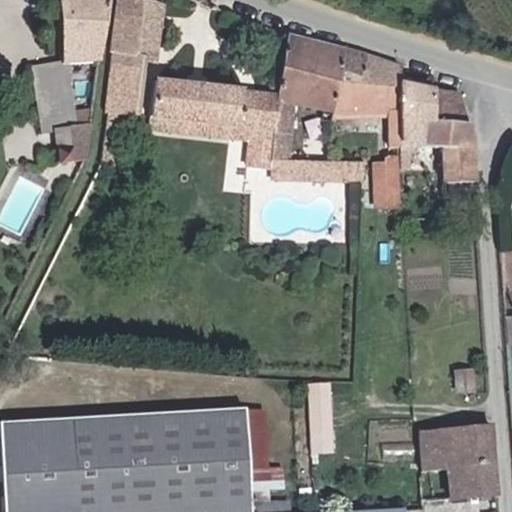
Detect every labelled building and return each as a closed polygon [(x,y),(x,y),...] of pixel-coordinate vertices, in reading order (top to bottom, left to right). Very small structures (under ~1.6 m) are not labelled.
[(67,62),(95,64),(98,32),(102,0),(52,0),(53,9),(56,62),(67,62)] [(122,37),(113,123),(139,124),(146,69),(157,68),(163,21),(131,16),(124,16),(122,37)] [(157,125),(283,141),(288,132),(293,102),(332,107),(377,115),(379,119),(379,144),(391,147),(391,141),(432,149),(434,174),(465,175),(465,170),(465,166),(459,110),(454,104),(442,93),(389,80),(388,65),(365,58),(360,57),(293,38),(280,102),(162,91),(157,125)] [(50,147),(52,164),(82,160),(90,98),(75,93),(68,67),(67,62),(56,62),(27,65),(30,90),(34,129),(47,129),(49,140),(53,140),(54,146),(50,147)] [(95,64),(67,62),(68,67),(75,93),(90,98),(95,64)] [(279,162),(283,141),(157,125),(155,138),(262,149),(260,172),(277,173),(279,162)] [(347,166),(279,162),(277,173),(347,175),(347,181),(347,208),(384,207),(383,156),(347,155),(347,166)] [(511,239),(496,241),(500,279),(511,277),(511,239)] [(511,304),(503,305),(504,331),(511,330),(511,304)] [(463,357),(447,358),(448,375),(464,374),(463,357)] [(325,444),(325,374),(302,374),(301,444),(325,444)] [(265,511),(266,508),(266,506),(281,505),(280,486),(263,487),(261,470),(260,447),(258,395),(252,396),(243,394),(0,409),(0,511),(265,511)] [(442,477),(488,475),(486,454),(483,408),(414,414),(417,459),(441,458),(442,477)] [(274,447),(260,447),(261,470),(276,469),(274,447)] [(396,511),(396,499),(281,505),(266,506),(266,508),(265,511),(396,511)] [(490,511),(490,499),(473,500),(473,511),(490,511)]
